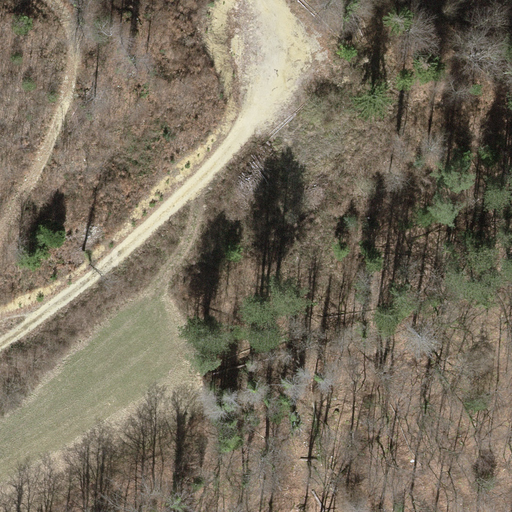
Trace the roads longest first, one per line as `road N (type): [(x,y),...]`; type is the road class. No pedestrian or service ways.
road 1 (track): [(261,0),(272,70),(243,129),(129,244),(0,344)]
road 2 (track): [(0,238),(55,128),(72,66),(68,19),(49,0)]
road 3 (track): [(198,180),(188,247),(146,311)]
